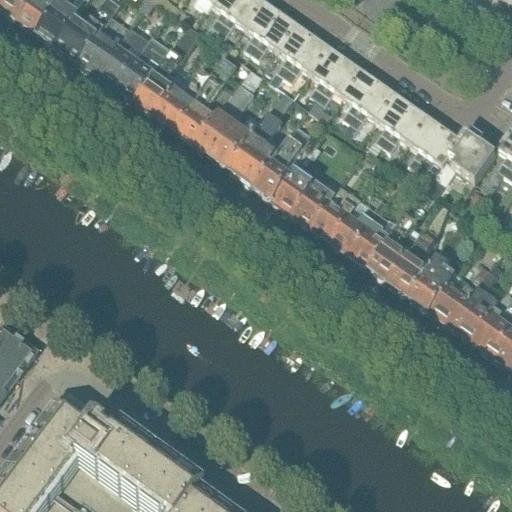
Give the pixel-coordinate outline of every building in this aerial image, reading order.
[(2,0),(0,4),(0,15),(16,27),(34,0),(2,0)] [(36,0),(34,0),(16,27),(34,39),(62,0),(49,0),(45,6),(36,0)] [(62,0),(34,39),(54,53),(73,26),(76,21),(83,11),(91,0),(62,0)] [(145,0),(151,4),(170,17),(174,20),(179,13),(160,0),(145,0)] [(199,0),(194,8),(206,16),(212,9),(217,0),(199,0)] [(244,0),(217,0),(212,9),(221,15),(203,40),(210,45),(234,12),(232,11),(237,4),(241,5),(244,0)] [(234,12),(210,45),(227,57),(232,50),(223,43),(235,26),(244,32),(262,7),(252,0),(244,0),(241,5),(237,4),(232,11),(234,12)] [(73,26),(54,53),(76,69),(98,39),(118,10),(106,1),(83,33),(73,26)] [(280,19),(262,7),(244,32),(254,38),(244,52),(251,58),(267,35),(265,34),(270,27),(274,28),(280,19)] [(295,30),(280,19),(274,28),(270,27),(265,34),(267,35),(251,58),(258,63),(268,49),(277,55),(295,30)] [(98,39),(76,69),(95,83),(129,35),(119,28),(110,22),(98,39)] [(167,60),(133,110),(153,124),(184,81),(185,80),(175,73),(200,38),(194,34),(189,30),(169,58),(167,60)] [(276,76),(269,86),(276,91),(283,82),(284,81),(300,58),(298,57),(303,50),(307,51),(313,43),(295,30),(277,55),(286,62),(276,76)] [(129,35),(95,83),(114,96),(141,58),(147,49),(149,47),(130,33),(129,35)] [(284,81),(283,82),(290,87),(291,86),(301,72),(310,78),(328,53),(313,43),(307,51),(303,50),(298,57),(300,58),(284,81)] [(141,58),(114,96),(133,110),(167,60),(169,58),(151,44),(149,47),(147,49),(141,58)] [(319,85),(308,100),(316,105),(332,81),(331,80),(335,74),(340,74),(345,66),(328,53),(310,78),(319,85)] [(210,84),(174,139),(194,153),(224,112),(214,105),(219,98),(236,74),(230,70),(223,65),(210,84)] [(334,95),(343,102),(360,76),(345,66),(340,74),(335,74),(331,80),(332,81),(316,105),(309,115),(316,120),(334,95)] [(378,89),(360,76),(343,102),(352,108),(342,122),(349,127),(365,104),(364,103),(368,97),(372,97),(378,89)] [(184,81),(153,124),(174,139),(210,84),(201,77),(193,88),(184,81)] [(347,129),(342,138),(350,144),(358,133),(356,132),(366,118),(375,125),(393,100),(378,89),(372,97),(368,97),(364,103),(365,104),(349,127),(350,127),(348,130),(347,129)] [(224,112),(194,153),(227,176),(262,128),(248,119),(240,131),(234,127),(254,100),(251,98),(247,95),(241,90),(240,90),(224,112)] [(411,112),(393,100),(375,125),(384,131),(375,145),(382,150),(398,128),(396,126),(401,120),(405,120),(411,112)] [(399,141),(408,148),(426,123),(411,112),(405,120),(401,120),(396,126),(398,128),(382,150),(389,155),(399,141)] [(280,118),(272,113),(262,128),(227,176),(253,195),(281,156),(269,147),(282,130),(275,125),(280,118)] [(320,128),(312,122),(307,129),(316,135),(320,128)] [(444,135),(426,123),(408,148),(417,154),(407,168),(415,173),(431,151),(429,149),(434,143),(438,143),(444,135)] [(343,126),(337,134),(342,138),(347,129),(343,126)] [(281,156),(253,195),(272,208),(290,182),(284,178),(302,152),(303,153),(312,140),(299,131),(281,156)] [(511,131),(497,153),(506,160),(483,193),(490,198),(503,179),(511,166),(511,131)] [(438,179),(435,182),(446,189),(446,190),(457,175),(475,188),(494,161),(492,159),(478,150),(483,143),(470,134),(465,141),(463,139),(463,140),(458,146),(460,147),(438,179)] [(415,173),(407,184),(415,189),(422,178),(427,171),(438,179),(460,147),(458,146),(444,135),(438,143),(434,143),(429,149),(431,151),(415,173)] [(511,166),(503,179),(511,184),(511,181),(511,166)] [(272,208),(310,235),(333,201),(296,174),(290,182),(272,208)] [(433,202),(443,187),(434,181),(424,196),(433,202)] [(333,201),(310,235),(329,249),(360,204),(340,191),(333,201)] [(360,204),(329,249),(348,262),(379,217),(386,207),(381,203),(373,213),(360,204)] [(421,240),(387,290),(408,305),(437,264),(427,258),(434,248),(448,212),(442,208),(421,240)] [(348,262),(367,276),(392,240),(383,233),(389,224),(379,217),(348,262)] [(392,240),(367,276),(387,290),(421,240),(413,234),(416,230),(404,222),(392,240)] [(493,231),(509,242),(511,237),(511,232),(498,223),(493,231)] [(437,264),(408,305),(429,320),(457,280),(445,272),(450,264),(448,263),(466,236),(459,231),(437,264)] [(468,288),(457,280),(429,320),(448,334),(489,276),(483,273),(479,279),(476,277),(468,288)] [(448,334),(469,348),(501,302),(489,293),(497,282),(489,276),(448,334)] [(511,302),(505,297),(501,302),(469,348),(490,363),(511,333),(498,324),(511,303),(511,302)] [(511,331),(511,333),(490,363),(506,374),(511,378),(511,375),(511,331)] [(38,358),(38,357),(3,332),(0,335),(0,359),(0,358),(24,376),(38,358)] [(0,408),(24,376),(0,358),(0,359),(0,408)] [(41,511),(77,464),(68,457),(85,435),(53,411),(0,481),(0,511),(41,511)] [(91,426),(85,435),(68,457),(77,464),(84,455),(90,460),(83,468),(143,511),(188,511),(201,496),(204,492),(121,432),(122,431),(113,424),(104,436),(91,426)] [(223,511),(201,496),(188,511),(223,511)]
